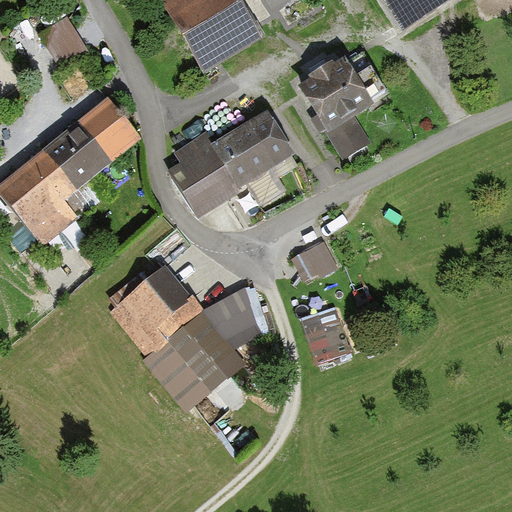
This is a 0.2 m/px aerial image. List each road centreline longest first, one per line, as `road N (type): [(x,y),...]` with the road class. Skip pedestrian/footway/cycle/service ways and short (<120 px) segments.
road 1 (unclassified): [(511,108),(259,237),(191,224),(169,190),(147,96),(94,0)]
road 2 (track): [(259,237),(293,355),(293,405),(276,441),(201,511)]
